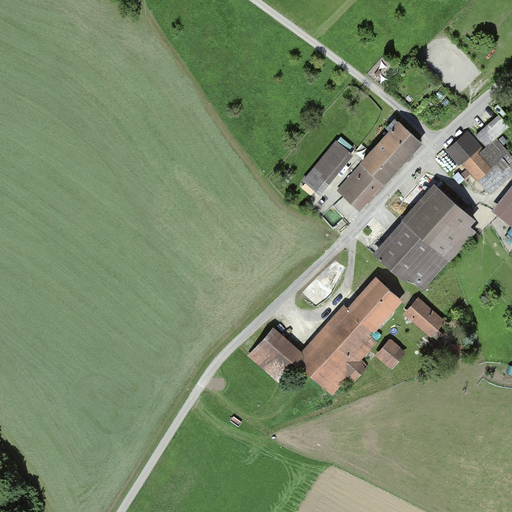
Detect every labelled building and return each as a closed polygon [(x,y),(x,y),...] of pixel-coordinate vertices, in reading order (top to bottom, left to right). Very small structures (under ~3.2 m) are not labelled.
[(480,34),(474,28),(466,37),(473,43),(480,34)] [(474,142),(467,134),(447,154),(460,167),(463,164),(492,194),(511,175),(511,150),(507,145),(511,141),(505,135),(511,128),(511,126),(502,116),(474,142)] [(422,142),(401,123),(338,192),(359,211),(422,142)] [(355,156),(337,141),(304,181),(322,196),(355,156)] [(482,222),(437,184),(376,254),(409,283),(413,278),(424,289),(482,222)] [(511,189),(495,210),(511,223),(511,189)] [(323,198),(313,207),(319,214),(329,205),(323,198)] [(302,354),(269,324),(242,354),(280,387),(300,364),(332,392),(349,373),(356,379),(368,366),(362,361),(383,338),(378,333),(409,299),(382,274),(352,308),(347,303),(302,354)] [(447,319),(420,297),(407,313),(434,335),(447,319)] [(407,353),(391,339),(377,356),(393,370),(407,353)] [(467,345),(451,344),(450,356),(466,357),(467,345)]
